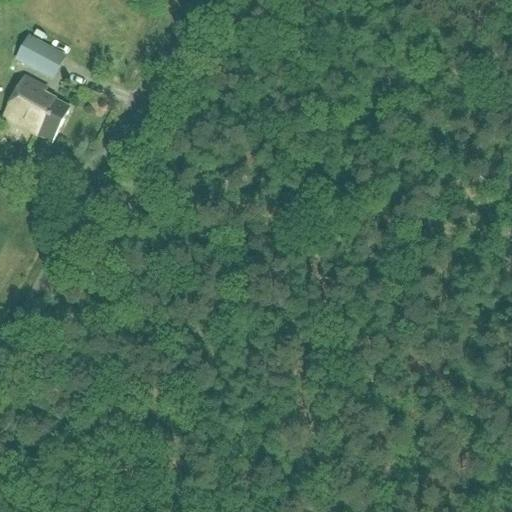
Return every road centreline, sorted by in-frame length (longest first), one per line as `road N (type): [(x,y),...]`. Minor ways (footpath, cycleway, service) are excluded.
road 1 (unclassified): [(0,370),(196,0)]
road 2 (track): [(511,239),(255,213),(105,172)]
